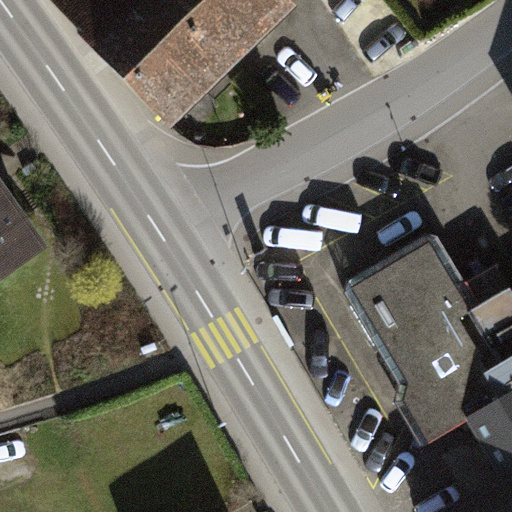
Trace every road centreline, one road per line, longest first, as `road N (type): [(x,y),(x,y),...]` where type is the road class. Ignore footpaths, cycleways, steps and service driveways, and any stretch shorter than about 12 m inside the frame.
road 1 (residential): [(156,228),(414,92),(511,20)]
road 2 (secondary): [(156,228),(329,511)]
road 3 (secondary): [(0,4),(156,228)]
